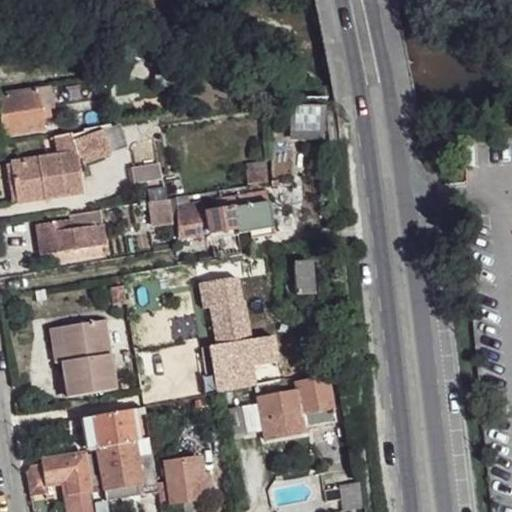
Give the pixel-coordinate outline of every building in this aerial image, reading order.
[(51,92),(36,94),(41,111),(53,108),(51,92)] [(36,94),(0,98),(0,113),(3,137),(43,131),(41,111),(36,94)] [(319,107),(291,107),(291,137),(321,139),(319,107)] [(125,124),(53,139),(55,158),(10,165),(18,204),(83,194),(78,158),(108,149),(111,146),(114,154),(129,151),(125,124)] [(160,166),(133,169),(137,184),(162,180),(160,166)] [(163,189),(148,192),(149,202),(165,198),(165,195),(163,189)] [(263,193),(178,206),(182,234),(253,223),(268,221),(263,193)] [(100,211),(67,217),(67,221),(33,227),(38,257),(105,245),(100,211)] [(268,221),(253,223),(255,237),(271,235),(268,221)] [(301,259),(285,261),(286,298),(303,297),(301,259)] [(236,281),(202,287),(205,309),(208,309),(240,304),(236,281)] [(202,287),(194,288),(198,311),(205,309),(202,287)] [(240,304),(208,309),(215,347),(249,341),(242,304),(240,304)] [(205,309),(198,311),(202,350),(215,347),(208,309),(205,309)] [(102,321),(59,328),(64,361),(57,363),(64,398),(115,390),(102,321)] [(59,328),(47,330),(54,363),(57,363),(64,361),(59,328)] [(247,435),(263,434),(265,438),(304,433),(303,428),(334,422),(326,380),(294,386),(295,393),(257,400),(258,407),(243,410),(247,435)] [(142,423),(140,408),(80,421),(85,452),(95,451),(105,501),(154,495),(142,423)] [(63,484),(68,511),(90,511),(81,458),(22,467),(26,493),(45,490),(44,485),(63,484)] [(199,460),(164,465),(165,483),(169,503),(181,503),(184,511),(191,511),(201,510),(201,500),(197,481),(202,480),(199,460)] [(222,474),(215,475),(222,510),(229,508),(222,474)] [(202,480),(197,481),(201,500),(213,498),(209,481),(202,480)] [(165,483),(156,486),(160,506),(169,503),(165,483)] [(353,511),(350,487),(333,491),(335,511),(353,511)]
